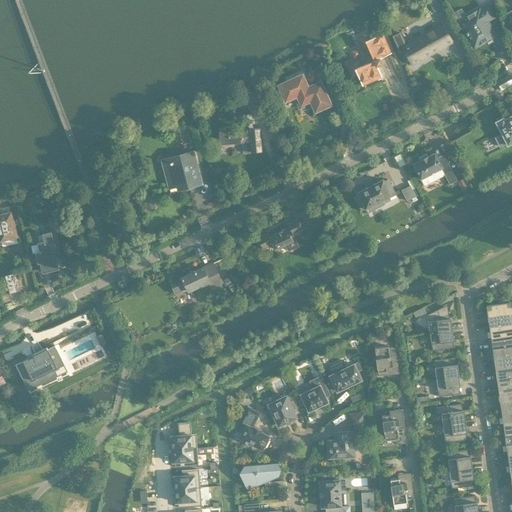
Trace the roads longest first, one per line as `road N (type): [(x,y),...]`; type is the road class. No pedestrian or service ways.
road 1 (residential): [(0,332),(511,80)]
road 2 (residential): [(494,511),(465,301),(511,270)]
